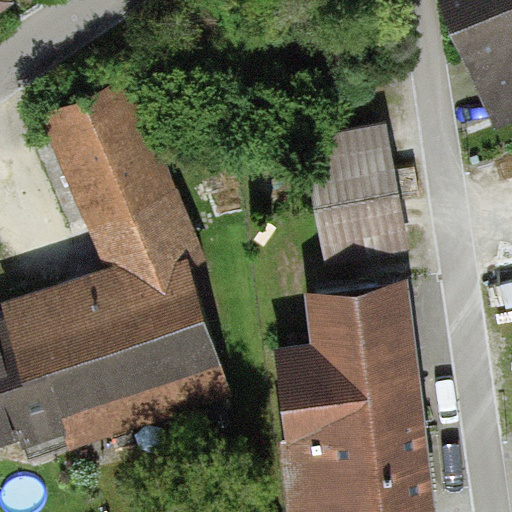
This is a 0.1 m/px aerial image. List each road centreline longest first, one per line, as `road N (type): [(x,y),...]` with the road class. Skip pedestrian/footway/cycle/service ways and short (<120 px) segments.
road 1 (unclassified): [(494,511),(421,0)]
road 2 (residential): [(105,0),(0,71)]
